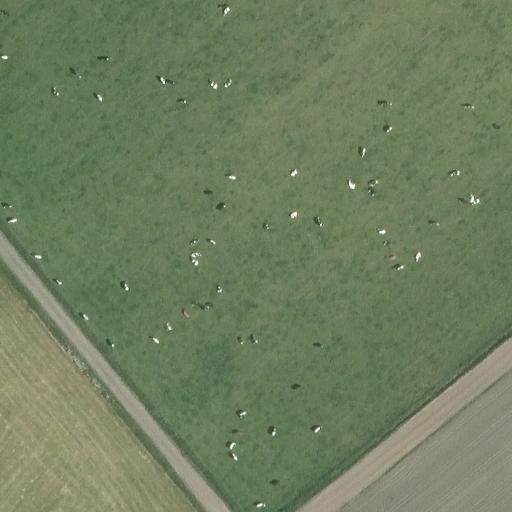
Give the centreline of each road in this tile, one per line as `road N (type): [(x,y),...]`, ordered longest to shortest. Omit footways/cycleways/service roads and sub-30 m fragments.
road 1 (track): [(223,511),(0,241)]
road 2 (track): [(321,511),(511,356)]
